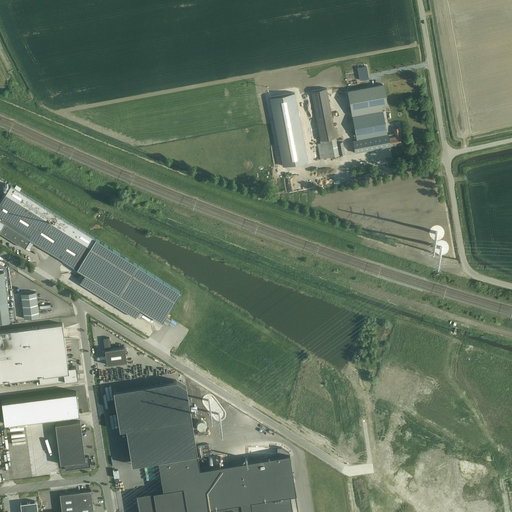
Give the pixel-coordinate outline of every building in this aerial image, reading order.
[(366,66),(357,68),(359,80),(369,78),(366,66)] [(368,87),(348,90),(353,116),(357,140),(353,141),(355,152),(391,146),(390,145),(400,143),(399,135),(400,135),(399,127),(393,128),(394,133),(388,134),(387,135),(382,111),(382,107),(387,106),(383,84),(381,84),(368,87)] [(316,115),(331,112),(327,87),(311,90),(316,115)] [(293,90),(268,95),(280,164),(305,159),(293,90)] [(337,142),(336,137),(331,113),(316,115),(321,140),(320,140),(324,158),(345,154),(342,141),(337,142)] [(30,239),(51,252),(77,268),(85,255),(96,239),(11,185),(0,202),(0,231),(25,248),(30,239)] [(138,265),(96,239),(85,255),(77,268),(85,274),(119,295),(138,265)] [(180,292),(138,265),(119,295),(141,309),(161,322),(164,317),(180,292)] [(0,322),(10,321),(4,272),(0,272),(0,322)] [(141,309),(119,295),(85,274),(80,282),(135,317),(141,309)] [(39,317),(36,292),(21,293),(24,318),(39,317)] [(68,368),(64,339),(62,323),(0,331),(0,381),(39,377),(40,385),(78,380),(76,367),(68,368)] [(109,337),(103,338),(107,364),(127,361),(125,347),(111,348),(109,337)] [(116,390),(113,390),(120,430),(126,429),(128,440),(154,436),(158,459),(158,460),(162,484),(172,482),(173,488),(183,486),(187,511),(206,508),(206,511),(227,511),(227,510),(226,508),(241,506),(242,511),(292,511),(290,494),(296,493),(292,473),(289,453),(199,468),(197,453),(186,386),(176,380),(173,380),(173,382),(116,391),(116,390)] [(76,391),(2,401),(5,423),(79,414),(76,391)] [(89,456),(85,457),(80,421),(55,424),(60,464),(64,463),(65,469),(90,466),(89,456)] [(290,494),(292,511),(344,511),(339,479),(323,468),(292,473),(296,493),(290,494)] [(162,484),(163,490),(136,494),(139,511),(183,511),(187,511),(183,486),(173,488),(172,482),(162,484)] [(61,511),(93,511),(92,501),(93,501),(91,490),(80,491),(60,494),(61,511)] [(21,503),(20,503),(21,511),(37,511),(36,501),(34,501),(35,502),(21,504),(21,503)]
